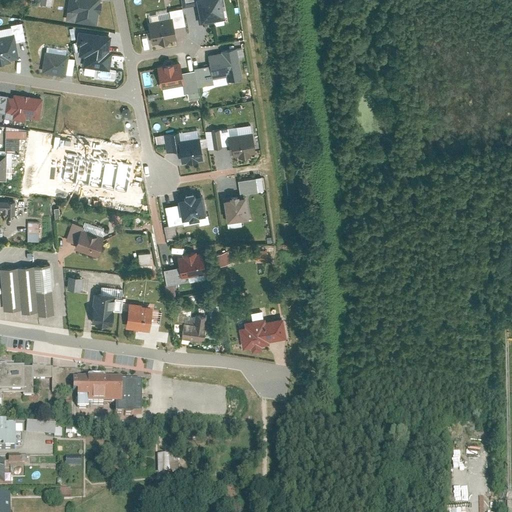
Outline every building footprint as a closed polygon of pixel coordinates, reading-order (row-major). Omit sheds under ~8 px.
[(67,0),(65,14),(67,14),(66,19),(95,24),(98,11),(99,12),(101,2),(99,2),(98,0),(67,0)] [(197,0),(198,3),(201,21),(224,17),(220,0),(197,0)] [(172,17),(174,27),(185,25),(182,7),(169,10),(171,17),(172,17)] [(152,44),(176,39),(174,27),(172,17),(171,17),(148,21),(152,44)] [(111,36),(78,30),(76,44),(80,45),(78,54),(84,55),(82,65),(109,70),(112,52),(108,51),(111,36)] [(14,32),(0,34),(0,61),(10,60),(10,58),(18,56),(14,32)] [(228,80),(242,77),(235,47),(223,50),(223,51),(207,54),(212,78),(227,75),(228,80)] [(68,54),(45,50),(41,71),(65,75),(68,54)] [(182,83),(184,83),(181,73),(179,62),(174,64),(173,62),(164,64),(164,65),(157,67),(161,88),(182,83)] [(184,83),(182,83),(184,92),(198,90),(194,70),(181,73),(184,83)] [(13,96),(7,95),(5,109),(12,110),(11,112),(14,112),(13,118),(23,119),(24,115),(39,118),(42,97),(14,92),(13,96)] [(213,148),(229,145),(227,136),(229,136),(227,127),(210,130),(213,148)] [(26,130),(5,130),(5,151),(26,151),(26,130)] [(166,151),(180,149),(178,140),(180,140),(179,132),(164,134),(166,151)] [(255,152),(252,132),(229,136),(227,136),(229,145),(229,149),(233,149),(234,155),(240,154),(240,156),(250,154),(250,153),(255,152)] [(180,149),(182,162),(203,159),(200,137),(180,140),(178,140),(180,149)] [(102,188),(107,157),(102,157),(103,151),(93,150),(92,155),(79,153),(75,184),(102,188)] [(264,176),(256,178),(258,191),(266,190),(264,176)] [(256,178),(238,180),(240,194),(258,191),(256,178)] [(206,213),(202,194),(195,195),(194,192),(185,194),(185,197),(178,199),(179,203),(182,218),(183,218),(189,217),(190,220),(198,218),(198,215),(206,213)] [(231,198),(223,199),(227,221),(250,217),(246,195),(239,196),(239,195),(230,196),(231,198)] [(0,208),(5,208),(5,214),(14,214),(14,202),(0,201),(0,208)] [(182,218),(179,203),(164,206),(168,225),(184,222),(183,218),(182,218)] [(38,222),(28,222),(28,233),(38,233),(38,222)] [(74,248),(98,255),(103,237),(83,231),(84,227),(71,223),(66,241),(75,244),(74,248)] [(182,255),(177,256),(179,266),(181,277),(188,275),(205,272),(202,251),(196,252),(196,250),(182,253),(182,255)] [(218,255),(222,264),(231,261),(227,251),(218,255)] [(140,264),(152,263),(151,252),(139,253),(140,264)] [(52,264),(0,269),(0,273),(3,310),(23,308),(24,312),(39,311),(39,316),(57,314),(52,264)] [(188,279),(188,275),(181,277),(179,266),(163,269),(166,284),(188,279)] [(77,276),(68,275),(67,289),(75,290),(77,276)] [(115,295),(95,293),(91,326),(111,328),(115,295)] [(152,305),(128,303),(126,326),(150,329),(152,305)] [(195,320),(184,319),(182,336),(204,338),(206,316),(195,315),(195,320)] [(264,316),(244,320),(245,325),(238,326),(242,346),(250,345),(251,350),(261,348),(261,344),(269,342),(268,339),(285,336),(282,316),(265,319),(264,316)] [(124,379),(80,379),(80,370),(14,369),(14,364),(0,363),(0,408),(1,408),(1,395),(30,395),(30,378),(54,378),(53,393),(80,393),(80,407),(115,407),(124,407),(124,383),(124,379)] [(124,407),(115,407),(114,417),(142,416),(141,383),(124,383),(124,407)] [(32,428),(32,434),(56,434),(56,424),(28,424),(28,428),(32,428)] [(0,451),(1,452),(1,454),(14,455),(14,433),(5,433),(5,429),(0,429),(0,451)]
